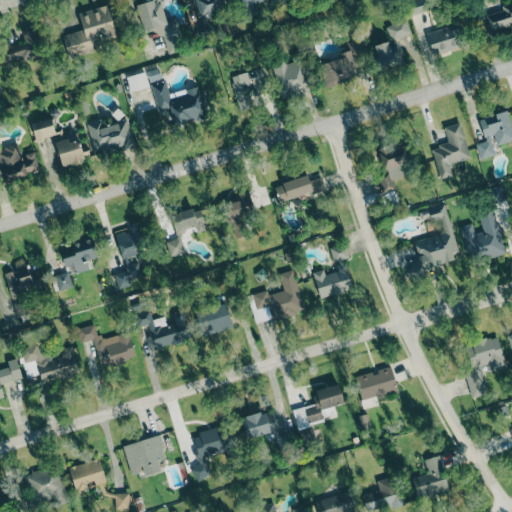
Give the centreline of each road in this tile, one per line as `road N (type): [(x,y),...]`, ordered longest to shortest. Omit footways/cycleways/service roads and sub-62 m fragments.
road 1 (residential): [(0,229),(511,68)]
road 2 (residential): [(0,447),(511,289)]
road 3 (residential): [(510,511),(401,324),(330,124)]
